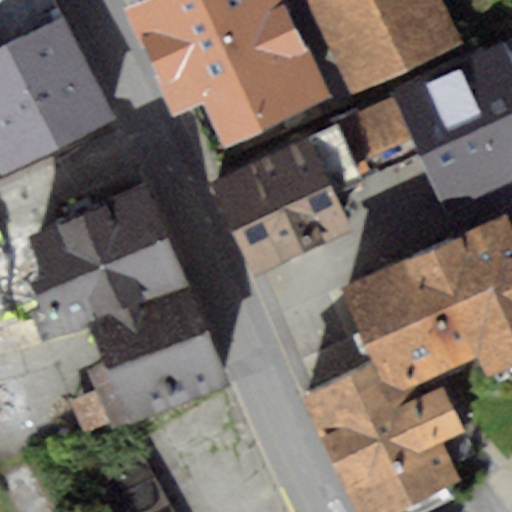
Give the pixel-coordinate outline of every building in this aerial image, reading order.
[(206,0),(148,0),(126,11),(175,116),(197,106),(215,143),(262,121),(206,0)] [(284,0),(206,0),(262,121),(326,92),(284,0)] [(444,0),(318,0),(358,92),(464,47),(444,0)] [(69,23),(0,53),(0,180),(117,128),(69,23)] [(511,55),(509,49),(398,99),(422,153),(446,206),(511,176),(511,55)] [(338,191),(422,153),(398,99),(316,137),(338,191)] [(316,137),(214,179),(252,273),(354,231),(338,191),(316,137)] [(142,185),(0,249),(0,288),(20,334),(46,322),(56,344),(187,285),(142,185)] [(511,226),(508,218),(348,284),(383,368),(392,388),(485,349),(493,368),(511,360),(511,226)] [(209,328),(97,368),(116,420),(228,379),(209,328)] [(383,368),(323,392),(370,511),(393,511),(464,484),(449,445),(466,438),(445,386),(399,404),(392,388),(383,368)] [(9,470),(20,511),(56,511),(42,461),(9,470)] [(173,511),(145,462),(95,490),(107,511),(173,511)]
